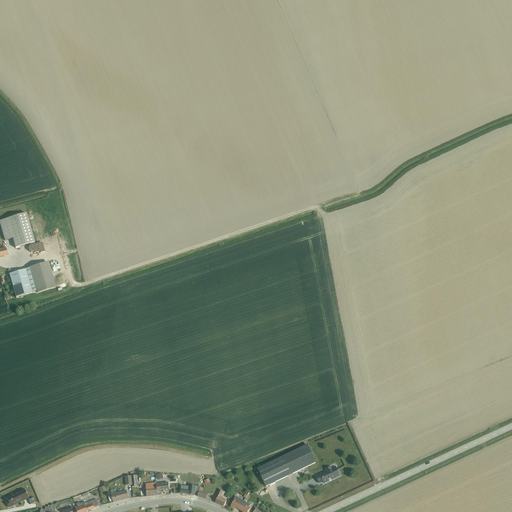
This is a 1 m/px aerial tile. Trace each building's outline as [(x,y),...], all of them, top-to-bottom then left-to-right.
[(28,213),(0,219),(5,240),(14,238),(16,247),(35,242),(28,213)] [(30,270),(36,294),(53,289),(46,265),(30,270)] [(25,269),(9,274),(15,298),(31,293),(25,269)] [(257,471),(265,487),(314,464),(306,447),(257,471)] [(339,468),(319,477),(322,483),(342,475),(339,468)] [(146,496),(157,495),(156,484),(156,483),(145,484),(146,496)] [(169,490),(168,483),(156,484),(157,495),(161,495),(161,491),(169,490)] [(181,486),(180,493),(194,495),(194,493),(198,493),(199,490),(200,487),(189,485),(189,490),(184,489),(184,487),(181,486)] [(217,499),(215,503),(223,507),(227,500),(226,500),(227,499),(223,497),(225,493),(222,492),(223,491),(220,489),(215,499),(217,499)] [(6,502),(8,508),(29,499),(24,490),(6,498),(7,502),(6,502)] [(112,501),(113,502),(128,498),(126,490),(111,494),(111,496),(109,497),(110,501),(112,501)] [(198,493),(197,496),(206,499),(208,494),(199,490),(198,493)] [(235,507),(239,510),(244,501),(238,498),(236,501),(235,500),(231,507),(234,509),(235,507)] [(75,507),(77,511),(86,511),(99,507),(96,499),(85,503),(85,502),(81,504),(80,503),(77,504),(78,506),(75,507)] [(56,507),(57,507),(58,509),(65,507),(65,508),(62,510),(62,511),(72,511),(73,511),(72,507),(69,508),(68,506),(71,505),(70,500),(59,503),(56,504),(57,505),(52,504),(52,506),(49,506),(48,508),(46,508),(45,510),(41,509),(40,511),(55,511),(56,511),(55,510),(56,507)] [(250,505),(244,501),(239,510),(243,511),(248,511),(250,508),(248,507),(250,505)]
